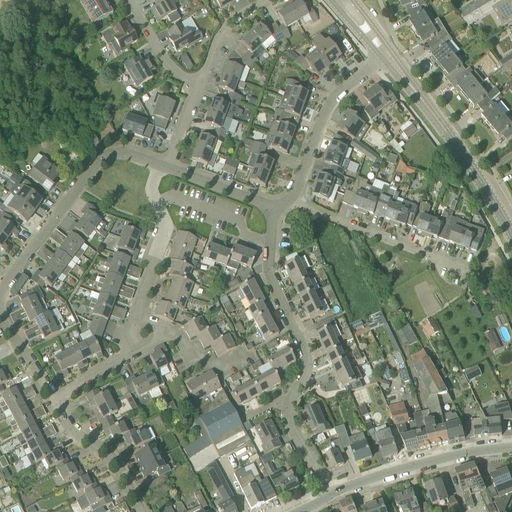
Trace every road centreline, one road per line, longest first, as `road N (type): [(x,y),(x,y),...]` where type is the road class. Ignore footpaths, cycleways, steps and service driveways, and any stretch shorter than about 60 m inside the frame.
road 1 (residential): [(329,494),(287,420),(306,353),(275,290),(271,240)]
road 2 (residential): [(150,163),(112,147),(99,154),(0,290)]
road 3 (secondary): [(511,235),(468,160),(388,57)]
road 4 (tertiary): [(329,494),(380,474),(511,447)]
road 5 (residential): [(462,269),(290,199)]
road 6 (residential): [(290,199),(328,104),(388,57)]
road 7 (residential): [(52,400),(70,428),(108,452),(141,511)]
road 8 (residential): [(142,337),(137,322),(162,227),(157,201)]
road 9 (residential): [(157,201),(175,198),(240,223),(243,235),(271,240)]
road 10 (residential): [(193,96),(228,20),(264,0)]
